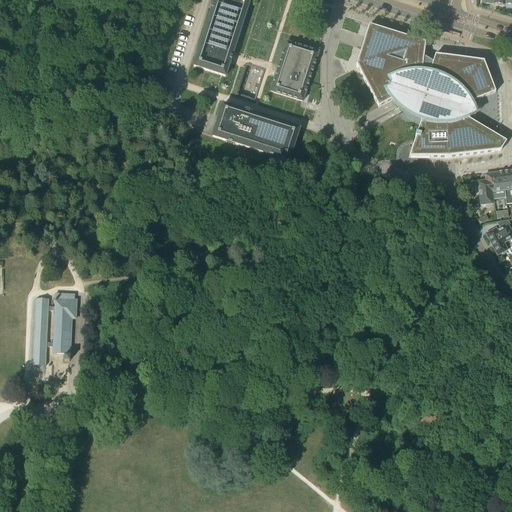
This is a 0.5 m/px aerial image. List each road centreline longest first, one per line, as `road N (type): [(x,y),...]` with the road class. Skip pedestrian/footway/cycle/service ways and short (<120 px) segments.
road 1 (residential): [(511,295),(496,281),(437,170)]
road 2 (residential): [(333,127),(326,50),(341,0)]
road 3 (unclassified): [(127,113),(0,132)]
road 4 (residential): [(333,127),(348,152),(382,174),(437,170)]
